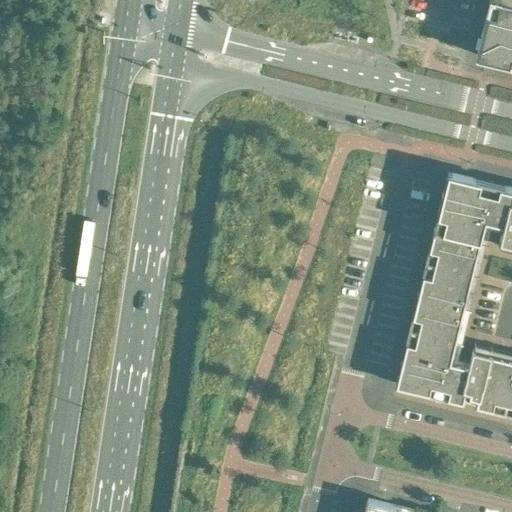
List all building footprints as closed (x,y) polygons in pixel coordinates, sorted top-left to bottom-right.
[(511,0),(489,0),(476,55),(511,63),(511,0)] [(446,176),(401,360),(397,380),(396,384),(400,385),(460,400),(469,365),(468,365),(470,359),(457,356),(461,342),(462,342),(462,341),(461,340),(469,308),(470,308),(470,307),(469,307),(477,274),(478,274),(479,273),(478,273),(486,240),(487,240),(487,239),(486,239),(489,225),(502,228),(511,187),(452,172),(452,173),(448,172),(447,176),(446,176)] [(511,187),(502,228),(499,238),(500,238),(499,243),(498,243),(498,245),(499,245),(499,244),(511,247),(511,187)] [(472,349),(470,359),(468,365),(469,365),(460,400),(511,412),(511,351),(491,347),(492,346),(491,346),(490,347),(475,343),(475,342),(474,342),(474,344),(473,349),(472,349)] [(368,498),(364,511),(413,511),(414,509),(368,498)]
